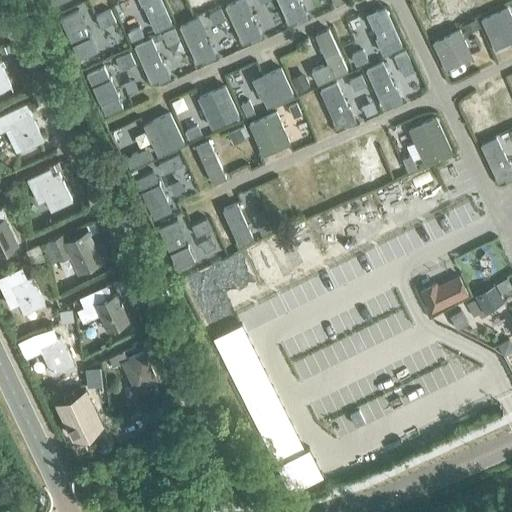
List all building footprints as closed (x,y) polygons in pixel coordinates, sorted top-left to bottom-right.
[(123,46),(136,40),(118,0),(105,6),(105,9),(94,14),(101,28),(112,23),(123,46)] [(150,0),(162,26),(191,14),(184,0),(150,0)] [(204,0),(189,0),(196,15),(209,9),(204,0)] [(252,0),(234,0),(231,2),(238,14),(255,6),(252,0)] [(256,0),(270,29),(297,16),(290,0),(256,0)] [(472,9),(467,0),(451,0),(456,11),(440,18),(445,28),(468,18),(465,12),(472,9)] [(511,46),(511,34),(502,9),(490,14),(505,49),(511,46)] [(365,19),(380,55),(392,50),(377,14),(365,19)] [(348,70),(328,27),(315,34),(328,62),(312,70),(318,84),(348,70)] [(473,56),(460,28),(433,40),(445,68),(473,56)] [(144,41),(160,76),(187,63),(172,29),(144,41)] [(403,84),(391,57),(363,69),(375,96),(403,84)] [(284,97),(267,58),(253,64),(265,91),(256,95),(262,107),(284,97)] [(96,64),(112,102),(124,96),(108,59),(96,64)] [(0,65),(0,89),(9,86),(0,65)] [(219,130),(232,124),(214,87),(202,93),(219,130)] [(511,121),(511,97),(508,89),(480,102),(494,130),(511,121)] [(314,95),(329,133),(342,128),(327,90),(314,95)] [(23,150),(43,140),(27,103),(0,116),(0,132),(11,128),(23,150)] [(142,122),(156,154),(184,142),(170,110),(142,122)] [(258,118),(274,154),(285,149),(274,126),(280,124),(276,115),(270,117),(269,113),(258,118)] [(444,136),(434,141),(422,114),(407,122),(415,138),(407,142),(418,167),(426,163),(427,165),(442,158),(441,156),(452,151),(444,136)] [(200,126),(187,132),(191,140),(204,134),(204,135),(214,130),(210,120),(199,125),(200,126)] [(240,127),(229,132),(234,144),(245,139),(244,137),(249,135),(245,126),(240,127)] [(511,171),(511,140),(508,131),(480,143),(496,179),(511,171)] [(196,144),(214,183),(227,177),(209,138),(196,144)] [(347,182),(353,196),(390,180),(371,138),(358,143),(370,172),(347,182)] [(189,149),(176,155),(181,168),(195,162),(189,149)] [(134,172),(148,207),(176,196),(168,174),(172,172),(171,169),(166,170),(162,160),(134,172)] [(38,183),(51,211),(72,201),(59,174),(38,183)] [(344,183),(325,192),(330,204),(350,196),(344,183)] [(221,206),(240,246),(251,240),(244,225),(250,222),(246,215),(240,217),(233,201),(221,206)] [(0,252),(17,244),(0,207),(0,252)] [(228,253),(211,218),(198,225),(208,245),(191,253),(199,268),(228,253)] [(79,269),(99,259),(86,233),(66,242),(63,234),(48,241),(44,245),(52,261),(71,252),(79,269)] [(183,246),(171,251),(179,272),(181,272),(183,276),(191,273),(189,268),(191,268),(183,246)] [(459,272),(419,291),(430,315),(470,295),(459,272)] [(12,286),(24,313),(44,304),(31,277),(12,286)] [(116,294),(96,304),(91,293),(80,298),(84,307),(89,319),(100,313),(108,330),(128,321),(116,294)] [(451,314),(464,342),(474,337),(462,309),(451,314)] [(60,337),(53,340),(48,327),(32,332),(17,340),(25,357),(42,350),(53,373),(72,364),(60,337)] [(142,352),(128,359),(124,350),(108,358),(113,367),(122,362),(135,389),(155,379),(142,352)] [(67,407),(80,433),(100,424),(87,397),(67,407)]
